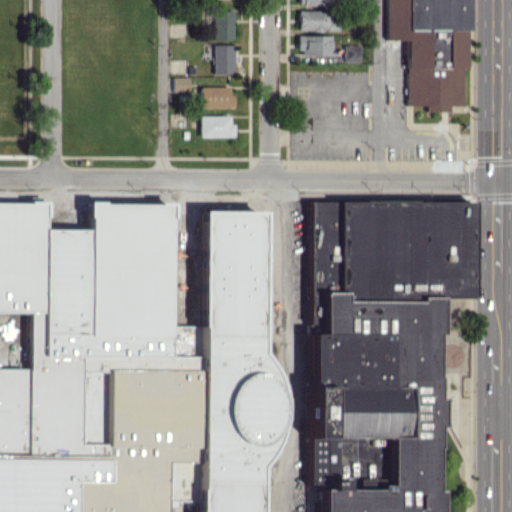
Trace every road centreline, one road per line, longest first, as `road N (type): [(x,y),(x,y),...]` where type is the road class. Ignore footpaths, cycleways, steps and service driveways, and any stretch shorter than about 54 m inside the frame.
road 1 (residential): [(0,173),(496,173)]
road 2 (primary): [(496,476),(496,276)]
road 3 (primary): [(496,173),(497,0)]
road 4 (residential): [(50,0),(50,173)]
road 5 (residential): [(268,0),(268,173)]
